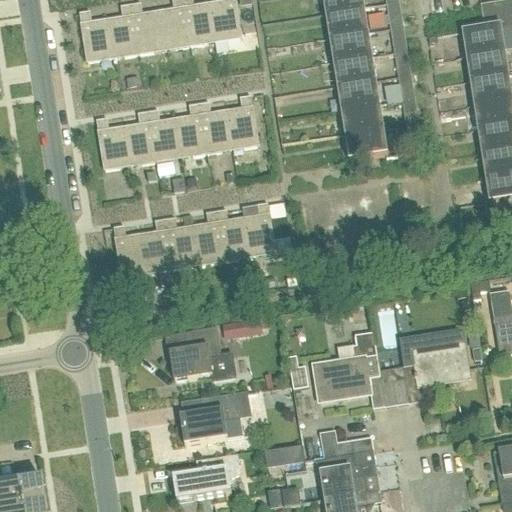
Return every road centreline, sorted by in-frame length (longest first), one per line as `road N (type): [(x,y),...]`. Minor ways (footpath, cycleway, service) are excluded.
road 1 (unclassified): [(87,354),(29,0)]
road 2 (unclassified): [(111,511),(87,354)]
